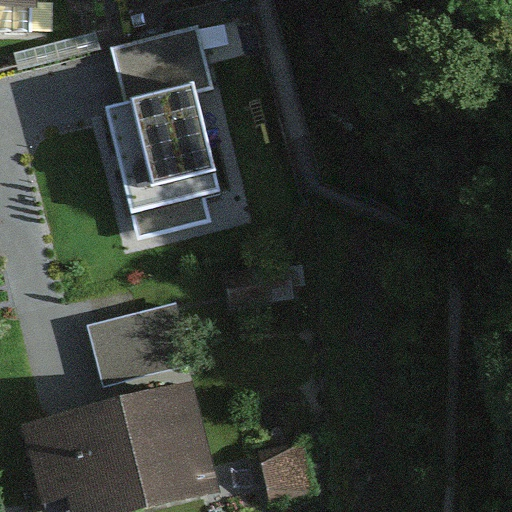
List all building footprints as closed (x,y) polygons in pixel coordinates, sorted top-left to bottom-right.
[(52,0),(0,0),(0,32),(51,34),(52,0)] [(131,0),(136,17),(201,0),(131,0)] [(126,111),(111,115),(105,116),(136,245),(211,226),(207,207),(222,204),(196,96),(214,92),(198,30),(111,51),(126,111)] [(97,319),(105,377),(179,367),(171,309),(97,319)] [(188,378),(58,406),(77,493),(207,465),(188,378)] [(276,496),(318,484),(308,449),(266,460),(276,496)]
